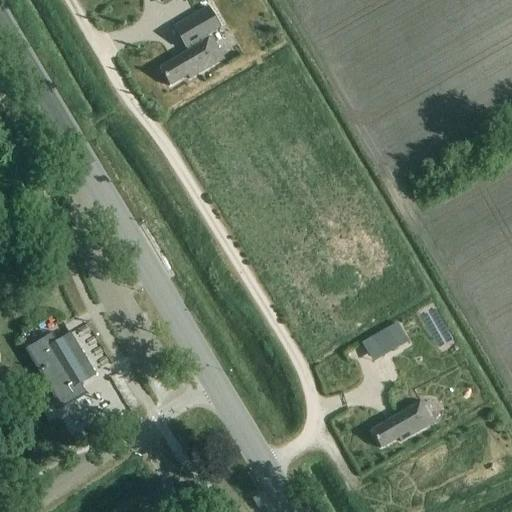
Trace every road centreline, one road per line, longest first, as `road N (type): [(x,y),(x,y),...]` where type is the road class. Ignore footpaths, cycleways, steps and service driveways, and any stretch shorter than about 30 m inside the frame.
road 1 (residential): [(321,434),(292,352),(69,0)]
road 2 (primary): [(215,382),(0,22)]
road 3 (unclassified): [(137,431),(21,511)]
